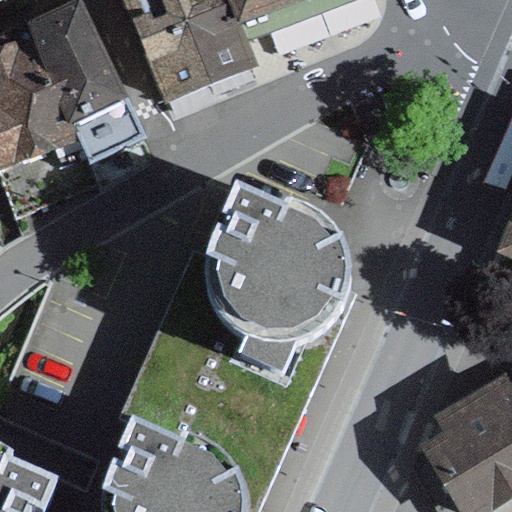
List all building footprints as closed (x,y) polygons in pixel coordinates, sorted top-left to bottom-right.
[(0,0),(0,9),(17,0),(0,0)] [(225,0),(120,0),(166,113),(257,74),(245,45),(225,0)] [(225,0),(245,45),(366,0),(225,0)] [(85,9),(32,31),(97,185),(99,190),(154,164),(85,9)] [(20,224),(97,185),(32,31),(29,26),(2,37),(5,45),(0,47),(0,180),(2,180),(20,224)] [(293,211),(287,217),(238,196),(226,222),(215,246),(207,267),(205,292),(208,315),(220,337),(240,353),(247,356),(240,372),(284,392),(301,359),(313,355),(333,340),(348,319),(354,298),(354,270),(344,246),(328,226),(305,213),(293,211)] [(254,505),(254,511),(262,511),(360,301),(354,298),(348,319),(333,340),(313,355),(301,359),(284,392),(240,372),(247,356),(240,353),(220,337),(208,315),(205,292),(207,267),(195,261),(118,427),(133,434),(180,456),(185,448),(209,452),(230,464),(245,483),(254,505)] [(420,455),(455,511),(505,511),(511,508),(511,387),(509,382),(435,424),(445,441),(420,455)] [(209,452),(185,448),(180,456),(133,434),(102,510),(106,511),(254,511),(254,505),(245,483),(230,464),(209,452)] [(0,511),(53,511),(59,499),(13,478),(15,469),(0,459),(0,511)]
